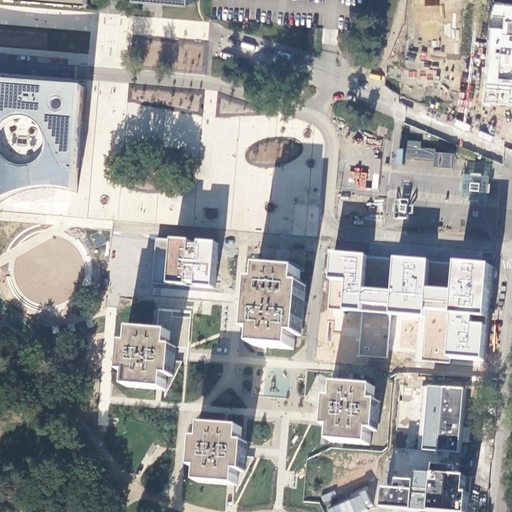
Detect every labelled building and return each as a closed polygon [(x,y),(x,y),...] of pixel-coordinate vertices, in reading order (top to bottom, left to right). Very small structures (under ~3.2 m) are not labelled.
[(212,0),(210,19),(367,32),(369,0),(212,0)] [(483,100),(511,102),(511,4),(493,3),(483,100)] [(65,88),(0,81),(0,199),(3,198),(15,192),(31,187),(56,186),(75,191),(84,89),(65,88)] [(171,110),(129,102),(127,115),(122,117),(119,113),(121,104),(124,102),(120,98),(122,88),(110,96),(111,96),(100,104),(95,130),(101,139),(101,138),(120,141),(121,132),(125,130),(129,131),(133,137),(134,133),(141,128),(151,130),(153,121),(157,122),(166,115),(170,116),(171,110)] [(407,135),(401,135),(398,164),(404,165),(405,159),(435,162),(434,169),(454,170),(455,160),(455,155),(435,154),(435,149),(425,149),(422,148),(421,148),(421,142),(406,141),(407,135)] [(466,161),(465,171),(479,174),(480,163),(466,161)] [(367,172),(349,171),(348,187),(365,188),(367,172)] [(487,181),(468,180),(466,197),(486,199),(486,194),(487,181)] [(409,200),(396,199),(395,219),(410,220),(410,210),(408,210),(409,200)] [(152,284),(216,288),(219,251),(219,245),(213,245),(188,243),(156,241),(152,284)] [(484,361),(493,266),(333,257),(331,309),(452,317),(450,359),(484,361)] [(301,285),(302,270),(304,270),(294,264),(294,263),(290,261),(290,265),(276,264),(277,260),(272,261),(272,262),(261,266),(263,266),(262,281),(259,281),(254,330),(258,331),(257,345),(295,348),(296,334),(300,335),(304,285),(301,285)] [(163,310),(161,330),(134,328),(132,342),(128,342),(125,371),(130,372),(128,386),(169,389),(183,360),(173,360),(175,346),(177,346),(180,346),(182,346),(184,346),(186,344),(187,341),(188,337),(190,318),(174,316),(174,311),(163,310)] [(336,384),(321,412),(327,413),(329,413),(331,397),(337,398),(338,384),(336,384)] [(376,387),(338,384),(337,398),(331,397),(329,413),(332,413),(330,427),(334,427),(333,437),(333,441),(371,444),(372,430),(377,431),(380,402),(375,401),(376,387)] [(380,508),(438,511),(467,511),(471,477),(465,477),(460,476),(462,453),(467,390),(423,386),(418,450),(393,448),(390,487),(382,488),(380,508)] [(200,480),(238,484),(240,470),(245,470),(247,455),(244,455),(246,441),(242,440),(243,426),(205,423),(203,437),(199,436),(197,465),(201,466),(200,480)] [(240,484),(254,455),(248,455),(247,455),(245,470),(240,470),(238,484),(240,484)] [(326,509),(327,511),(364,511),(373,508),(365,489),(349,496),(350,499),(326,509)]
